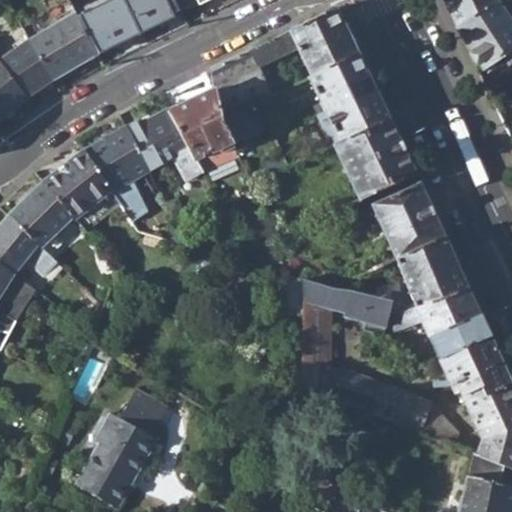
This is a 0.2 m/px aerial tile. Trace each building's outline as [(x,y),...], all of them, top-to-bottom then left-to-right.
[(100,0),(74,13),(94,54),(179,12),(172,0),(100,0)] [(172,0),(179,12),(194,4),(192,0),(172,0)] [(444,0),(456,24),(494,0),(444,0)] [(511,0),(494,0),(456,24),(472,49),(470,51),(474,60),(480,62),(482,66),(504,51),(510,63),(511,61),(511,0)] [(352,43),(335,9),(249,51),(255,65),(295,45),(311,76),(357,53),(352,43)] [(27,38),(50,79),(94,54),(74,13),(27,38)] [(50,79),(27,38),(0,56),(0,63),(1,65),(28,97),(50,79)] [(270,97),(255,65),(249,51),(209,70),(212,91),(218,122),(251,105),(270,97)] [(334,137),(338,143),(388,119),(357,53),(311,76),(308,78),(324,114),(316,118),(327,140),(334,137)] [(0,118),(28,97),(1,65),(0,63),(0,118)] [(212,91),(166,113),(193,161),(199,172),(234,154),(233,151),(229,143),(218,122),(212,91)] [(218,122),(229,143),(247,133),(261,127),(251,105),(218,122)] [(166,111),(138,126),(155,155),(159,164),(171,157),(183,181),(200,173),(199,172),(193,161),(166,113),(166,111)] [(332,146),(357,200),(414,174),(388,119),(338,143),(332,146)] [(110,192),(111,193),(147,172),(141,162),(126,132),(122,126),(81,150),(110,192)] [(141,162),(155,155),(138,126),(126,132),(141,162)] [(252,142),(247,133),(229,143),(233,151),(252,142)] [(110,192),(81,150),(41,180),(71,216),(73,218),(84,210),(94,222),(119,204),(111,193),(110,192)] [(144,181),(150,193),(156,189),(150,178),(144,181)] [(7,214),(40,246),(71,216),(41,180),(7,214)] [(370,207),(394,261),(443,238),(419,186),(370,207)] [(0,222),(0,264),(10,271),(23,258),(42,274),(54,260),(40,246),(7,214),(0,222)] [(264,216),(250,222),(259,243),(273,237),(264,216)] [(414,308),(416,311),(466,288),(443,238),(394,261),(410,297),(393,293),(390,305),(412,308),(414,308)] [(0,313),(12,320),(33,289),(10,271),(0,264),(0,313)] [(301,316),(328,323),(328,308),(341,311),(340,315),(362,321),(360,329),(379,334),(381,325),(384,325),(390,305),(301,281),(301,316)] [(414,308),(412,308),(398,315),(404,328),(419,321),(436,359),(489,336),(466,288),(416,311),(414,308)] [(0,330),(4,331),(12,320),(0,313),(0,330)] [(322,392),(328,369),(328,323),(301,316),(300,381),(309,386),(322,392)] [(449,389),(452,395),(458,392),(478,434),(473,452),(511,466),(511,386),(489,336),(436,359),(431,383),(449,389)] [(327,395),(417,430),(427,403),(350,372),(328,369),(322,392),(327,395)] [(318,413),(327,395),(322,392),(309,386),(300,404),(318,413)] [(112,413),(96,440),(101,443),(76,485),(116,509),(157,440),(151,436),(169,405),(139,387),(121,418),(112,413)] [(417,430),(453,444),(456,432),(427,403),(417,430)] [(509,511),(511,501),(511,466),(473,452),(470,450),(461,495),(458,494),(454,511),(509,511)] [(321,511),(360,511),(330,496),(321,511)]
